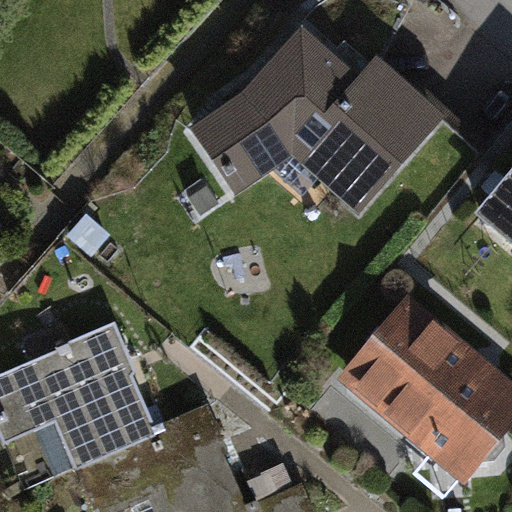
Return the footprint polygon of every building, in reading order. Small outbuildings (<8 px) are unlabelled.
[(355,87),(303,40),(248,100),(199,135),(234,186),(293,145),(303,134),(331,158),(324,170),(362,206),(437,122),(375,68),(355,87)] [(511,179),(482,214),(511,238),(511,179)] [(0,245),(10,234),(0,225),(0,245)] [(511,416),(511,396),(408,309),(352,375),(466,472),(476,461),(479,463),(495,461),(505,449),(504,432),(501,430),(511,416)] [(155,433),(153,428),(129,372),(121,376),(117,367),(131,361),(115,324),(57,349),(59,352),(0,377),(0,433),(59,408),(83,465),(155,433)] [(165,511),(248,511),(249,511),(246,507),(218,443),(223,440),(207,404),(153,428),(155,433),(83,465),(78,467),(96,510),(154,485),(165,511)] [(314,511),(301,482),(246,507),(249,511),(248,511),(314,511)]
